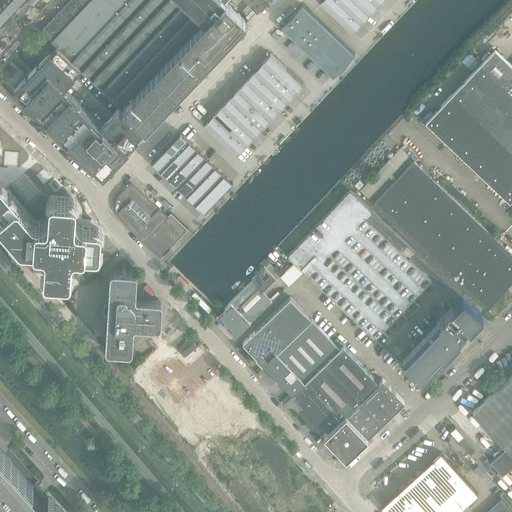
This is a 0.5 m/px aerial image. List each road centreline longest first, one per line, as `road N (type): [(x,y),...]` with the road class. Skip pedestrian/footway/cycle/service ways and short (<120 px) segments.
road 1 (unclassified): [(338,486),(116,235),(95,199)]
road 2 (secondary): [(215,511),(0,260)]
road 3 (secondary): [(0,303),(180,511)]
road 4 (unclassified): [(95,199),(284,0)]
road 5 (unclassified): [(338,486),(511,316)]
road 6 (unclassified): [(91,511),(0,409)]
road 7 (unclassified): [(95,199),(0,107)]
road 8 (unknown): [(422,408),(479,482),(466,511)]
